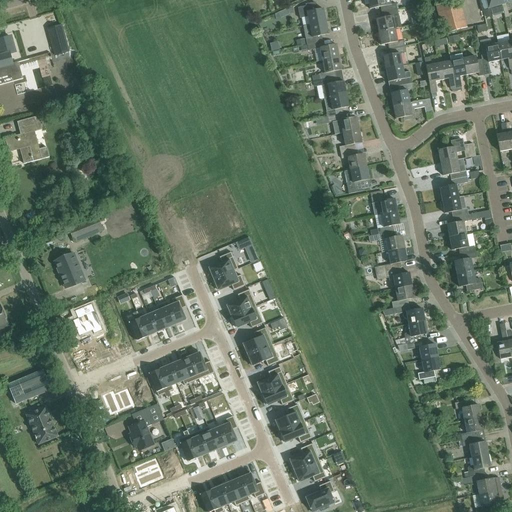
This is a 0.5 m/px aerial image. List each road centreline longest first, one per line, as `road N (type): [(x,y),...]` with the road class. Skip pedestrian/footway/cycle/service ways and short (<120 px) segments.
road 1 (residential): [(71,385),(0,212)]
road 2 (residential): [(455,320),(428,277),(395,154)]
road 3 (residential): [(395,154),(345,0)]
road 4 (residential): [(269,447),(121,508)]
road 5 (residential): [(71,385),(218,326)]
road 6 (residential): [(121,508),(71,385)]
road 7 (residential): [(218,326),(269,447)]
road 8 (residential): [(500,235),(476,111)]
road 9 (residential): [(511,425),(455,320)]
